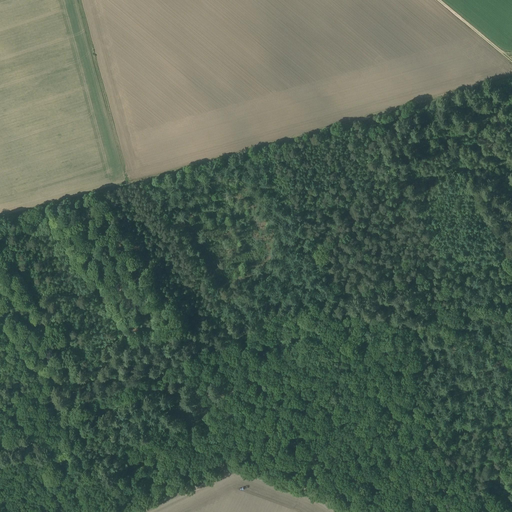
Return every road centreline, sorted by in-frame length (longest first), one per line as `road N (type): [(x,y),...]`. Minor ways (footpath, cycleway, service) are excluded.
road 1 (track): [(0,416),(55,371),(120,335),(511,256)]
road 2 (track): [(0,220),(511,73)]
road 3 (track): [(511,346),(424,318),(418,344),(348,341),(255,361),(211,380),(176,357),(55,402)]
road 4 (track): [(418,344),(432,411),(425,433),(504,511)]
road 5 (track): [(80,0),(127,183)]
road 6 (track): [(55,402),(117,511)]
